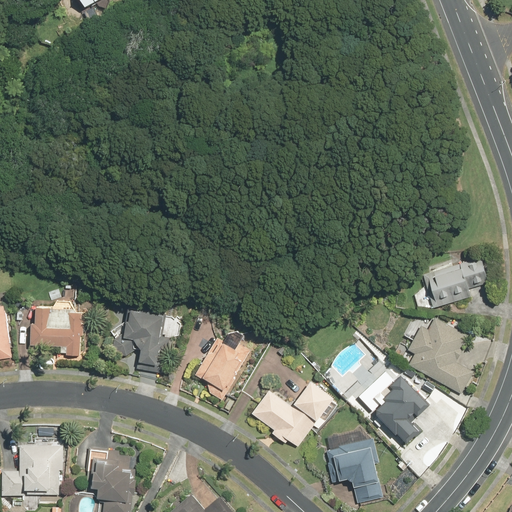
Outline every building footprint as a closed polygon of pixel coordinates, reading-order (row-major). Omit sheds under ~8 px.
[(424,273),(434,307),(473,296),(470,286),(489,280),(483,257),(424,273)] [(0,358),(13,357),(5,304),(0,305),(0,358)] [(34,322),(32,344),(68,346),(67,354),(81,355),(84,309),(38,306),(37,323),(34,322)] [(167,313),(129,306),(120,357),(139,361),(138,368),(164,372),(171,337),(163,335),(167,313)] [(417,353),(410,365),(462,393),(474,371),(457,362),(470,336),(435,318),(429,329),(422,325),(409,349),(417,353)] [(192,381),(223,399),(251,350),(220,333),(192,381)] [(376,358),(358,340),(353,344),(352,344),(351,345),(350,345),(349,346),(348,346),(347,346),(346,347),(346,348),(345,348),(344,349),(343,349),(342,350),(341,351),(340,351),(340,352),(339,353),(338,354),(338,355),(337,355),(336,356),(336,357),(335,358),(335,359),(334,360),(334,361),(333,362),(333,363),(333,364),(332,365),(324,373),(342,392),(376,358)] [(414,421),(431,404),(403,374),(397,379),(388,369),(360,395),(408,446),(423,431),(414,421)] [(253,414),(299,446),(335,397),(312,381),(293,406),(271,390),(253,414)] [(374,437),(327,448),(335,481),(353,477),(359,503),(384,497),(376,463),(380,462),(374,437)] [(64,443),(21,442),(20,470),(3,469),(2,493),(63,494),(64,443)] [(102,511),(131,511),(137,467),(119,465),(120,457),(95,454),(91,485),(100,486),(99,495),(105,496),(102,511)] [(236,511),(221,494),(205,507),(192,492),(170,510),(171,511),(236,511)]
